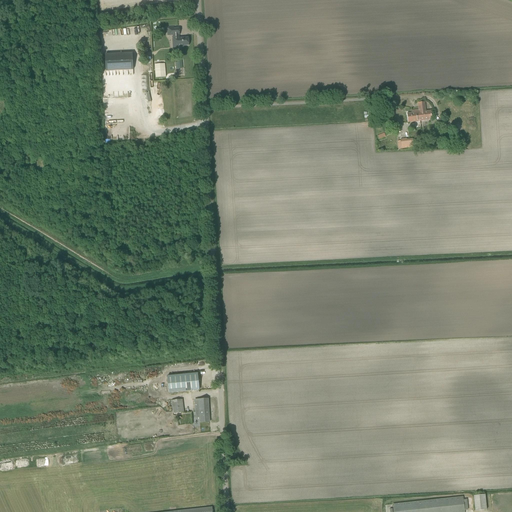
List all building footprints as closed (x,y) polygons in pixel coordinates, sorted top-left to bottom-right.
[(173,27),(167,28),(168,36),(173,35),(173,39),(176,39),(176,47),(177,47),(183,47),(183,46),(189,45),(188,37),(179,38),(179,35),(180,35),(179,28),(173,28),(173,27)] [(132,53),(105,54),(106,72),(133,70),(132,53)] [(418,103),(418,110),(420,121),(432,120),(431,111),(426,111),(425,102),(418,103)] [(420,121),(418,110),(413,110),(413,113),(407,114),(408,123),(420,121)] [(459,139),(458,131),(443,132),(443,140),(459,139)] [(412,139),(401,140),(402,149),(413,147),(413,145),(416,145),(416,142),(413,142),(412,139)] [(198,373),(167,376),(169,393),(199,390),(198,373)] [(196,418),(200,418),(200,423),(209,422),(208,399),(195,400),(196,418)] [(182,400),(171,401),(173,413),(184,412),(182,400)] [(475,511),(486,510),(485,495),(473,496),(475,511)] [(467,499),(463,500),(463,497),(393,504),(393,511),(464,511),(465,510),(468,510),(467,499)]
